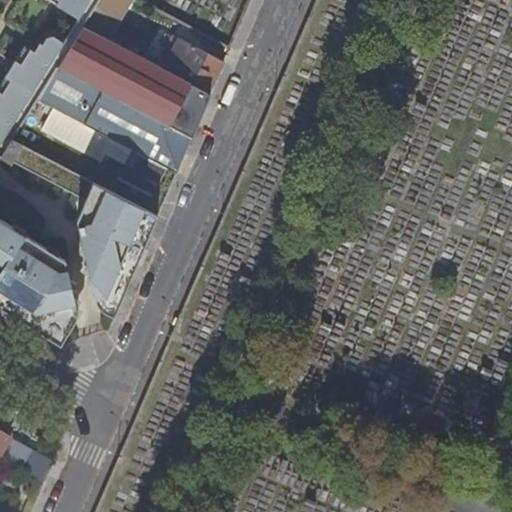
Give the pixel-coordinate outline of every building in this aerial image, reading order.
[(100,0),(35,0),(83,29),(85,26),(100,0)] [(108,39),(132,0),(100,0),(85,26),(108,39)] [(59,67),(192,138),(211,94),(159,66),(108,39),(85,26),(83,29),(59,67)] [(176,34),(159,66),(211,94),(225,62),(176,34)] [(31,112),(59,67),(25,45),(0,84),(0,156),(2,158),(3,157),(14,140),(31,112)] [(192,138),(59,67),(39,100),(168,169),(177,174),(192,138)] [(31,112),(48,121),(127,163),(118,179),(152,198),(168,169),(39,100),(31,112)] [(158,216),(14,140),(3,157),(85,200),(77,219),(97,301),(100,306),(106,311),(115,315),(158,216)] [(0,305),(62,343),(78,318),(79,314),(66,258),(0,216),(0,305)] [(0,406),(0,429),(3,432),(15,409),(3,402),(0,406)] [(10,435),(1,453),(15,461),(24,443),(18,439),(10,435)] [(52,458),(24,443),(15,461),(43,479),(52,458)]
